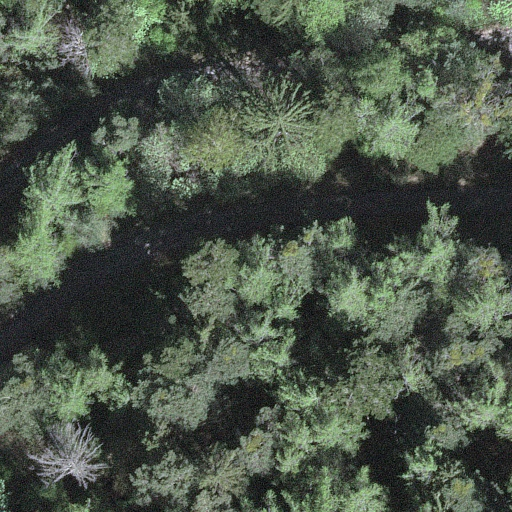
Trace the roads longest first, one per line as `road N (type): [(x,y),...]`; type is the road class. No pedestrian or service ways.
road 1 (track): [(511,189),(336,205),(148,248),(96,274),(0,351)]
road 2 (track): [(0,179),(68,128),(180,83),(511,42)]
